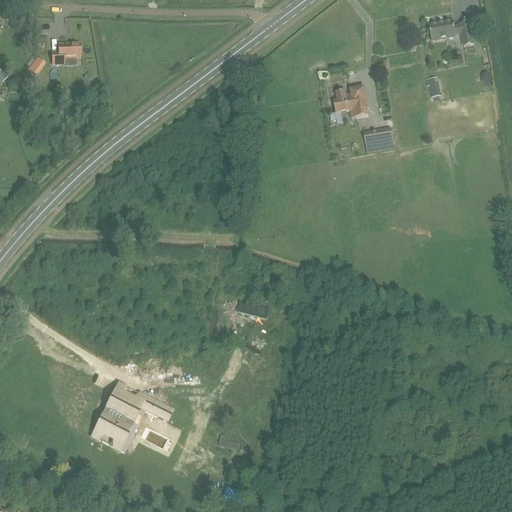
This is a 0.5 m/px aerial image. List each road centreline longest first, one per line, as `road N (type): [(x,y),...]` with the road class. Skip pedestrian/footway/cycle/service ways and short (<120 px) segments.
road 1 (secondary): [(0,263),(83,167),(269,28)]
road 2 (residential): [(269,28),(245,13),(19,0)]
road 3 (track): [(26,228),(206,238),(212,260)]
